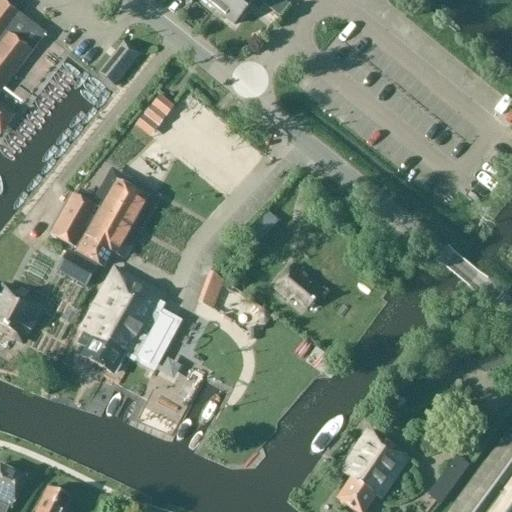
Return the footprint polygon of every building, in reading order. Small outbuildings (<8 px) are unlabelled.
[(29,0),(12,0),(22,9),(30,0),(29,0)] [(201,0),(216,12),(225,0),(201,0)] [(225,0),(216,12),(235,27),(256,0),(258,0),(266,6),(271,0),(225,0)] [(360,0),(356,4),(366,13),(378,0),(360,0)] [(0,136),(0,137),(15,117),(0,105),(0,92),(30,54),(6,36),(20,18),(1,3),(0,4),(0,136)] [(147,54),(128,37),(96,78),(114,96),(147,54)] [(315,103),(323,87),(312,81),(303,96),(315,103)] [(370,154),(385,135),(373,127),(359,146),(370,154)] [(412,191),(424,201),(438,183),(426,173),(412,191)] [(71,197),(50,236),(76,251),(74,254),(100,269),(109,253),(118,258),(132,234),(141,239),(145,231),(148,233),(162,209),(113,182),(96,211),(71,197)] [(56,272),(85,289),(97,269),(67,252),(56,272)] [(129,253),(122,265),(146,279),(152,267),(129,253)] [(322,295),(292,269),(273,291),(289,305),(293,300),(307,312),(322,295)] [(78,346),(85,351),(79,362),(108,379),(109,378),(119,383),(129,367),(124,364),(126,360),(129,362),(130,360),(134,362),(133,364),(150,374),(175,330),(158,321),(156,323),(152,321),(163,303),(113,274),(78,336),(82,338),(78,346)] [(195,304),(202,295),(186,284),(180,293),(195,304)] [(0,297),(0,331),(24,344),(42,309),(6,291),(2,298),(0,297)] [(241,330),(259,343),(272,323),(254,311),(241,330)] [(504,361),(466,327),(461,333),(459,331),(453,338),(450,341),(437,330),(420,348),(450,376),(460,366),(451,357),(457,350),(488,379),(495,385),(511,368),(505,362),(504,361)] [(270,345),(259,358),(284,380),(295,367),(270,345)] [(329,381),(336,369),(311,353),(304,365),(329,381)] [(62,404),(69,389),(55,382),(49,397),(62,404)] [(252,414),(272,427),(287,406),(267,392),(252,414)] [(407,463),(367,436),(339,477),(349,484),(335,505),(346,511),(367,511),(375,501),(379,504),(407,463)] [(511,511),(511,443),(509,441),(456,511),(511,511)] [(468,468),(457,462),(439,486),(450,492),(468,468)] [(0,511),(7,511),(8,511),(9,511),(11,511),(27,480),(0,467),(0,511)] [(33,511),(63,511),(70,498),(47,486),(33,511)]
